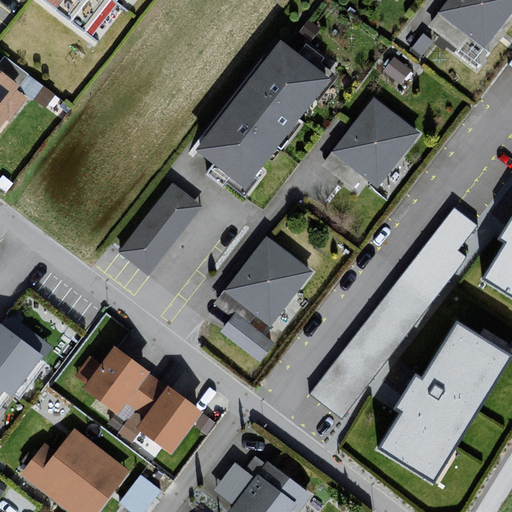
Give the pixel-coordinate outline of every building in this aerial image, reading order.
[(40,0),(60,14),(69,0),(40,0)] [(511,0),(454,0),(440,19),(484,54),(511,16),(511,0)] [(281,48),(197,157),(245,195),(330,85),(281,48)] [(0,129),(26,93),(0,74),(0,129)] [(374,103),(333,157),(375,194),(422,138),(374,103)] [(173,188),(119,255),(148,281),(203,211),(173,188)] [(460,247),(479,220),(452,201),(313,393),(346,416),(466,251),(460,247)] [(511,219),(502,235),(509,239),(485,279),(511,294),(511,219)] [(266,244),(222,298),(268,331),(314,276),(266,244)] [(2,322),(0,324),(0,380),(10,388),(16,393),(45,355),(2,322)] [(511,361),(511,358),(459,326),(426,381),(418,376),(396,412),(403,417),(382,452),(438,485),(511,361)] [(151,377),(113,347),(80,390),(117,419),(126,407),(137,416),(152,404),(157,386),(149,380),(151,377)] [(0,400),(10,388),(0,380),(0,400)] [(201,415),(166,390),(136,432),(171,457),(201,415)] [(98,511),(128,474),(73,431),(55,455),(45,447),(21,478),(64,511),(98,511)] [(262,469),(231,511),(305,511),(313,502),(262,469)] [(141,470),(120,498),(137,511),(143,511),(163,487),(141,470)]
